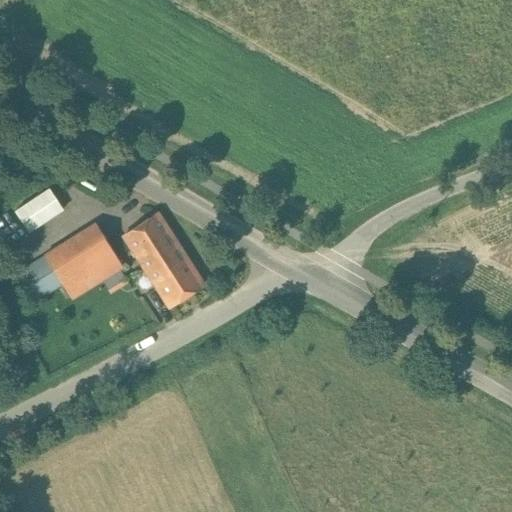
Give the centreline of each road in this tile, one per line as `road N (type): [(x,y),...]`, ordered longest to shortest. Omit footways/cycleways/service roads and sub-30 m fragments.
road 1 (unclassified): [(0,91),(295,269)]
road 2 (unclassified): [(295,269),(0,429)]
road 3 (unclassified): [(295,269),(395,314),(511,383)]
road 4 (unclassified): [(295,269),(419,203),(511,166)]
